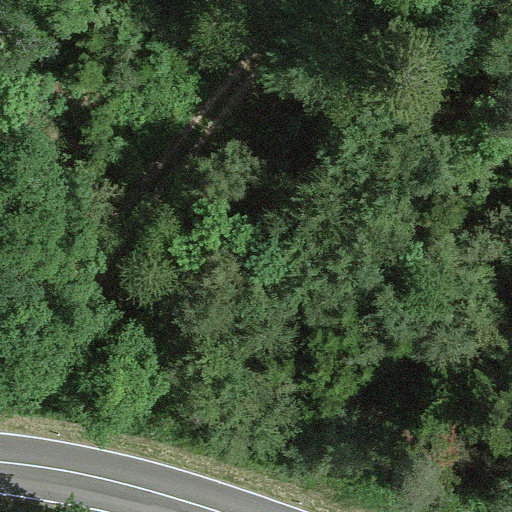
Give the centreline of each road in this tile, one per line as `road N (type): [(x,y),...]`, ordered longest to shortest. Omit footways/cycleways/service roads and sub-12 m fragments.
road 1 (track): [(0,380),(320,0)]
road 2 (primary): [(215,511),(90,477),(0,463)]
